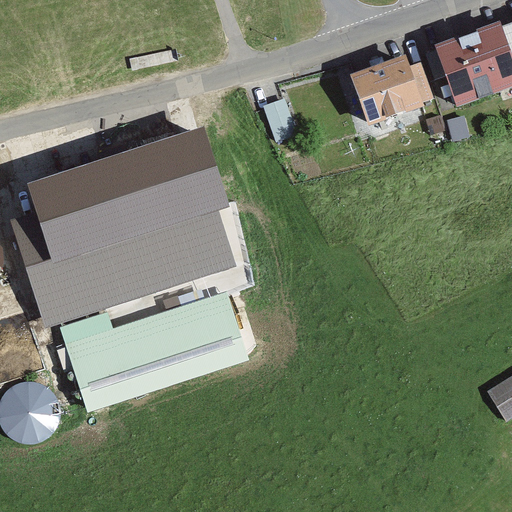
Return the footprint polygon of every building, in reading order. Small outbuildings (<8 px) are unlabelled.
[(501,21),(436,45),(457,107),(511,86),(511,51),(503,26),(501,21)] [(511,22),(503,26),(511,51),(511,22)] [(407,56),(350,75),(368,125),(425,106),(407,56)] [(295,103),(268,111),(280,149),(306,141),(295,103)] [(55,294),(87,398),(253,346),(231,274),(240,271),(197,136),(31,189),(45,233),(25,240),(44,298),(55,294)] [(0,269),(17,253),(0,236),(0,269)] [(61,383),(4,383),(5,439),(61,438),(61,383)] [(511,385),(492,398),(511,427),(511,426),(511,385)]
